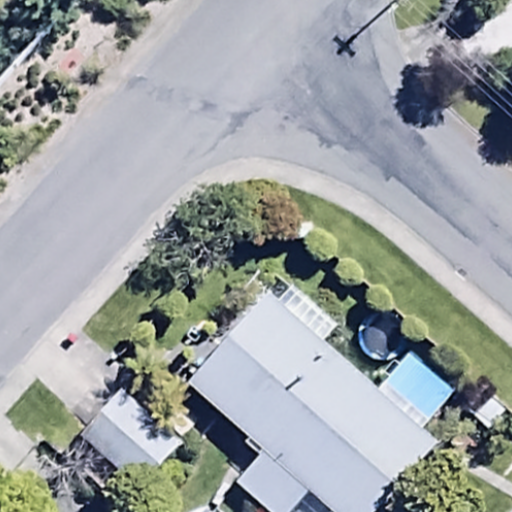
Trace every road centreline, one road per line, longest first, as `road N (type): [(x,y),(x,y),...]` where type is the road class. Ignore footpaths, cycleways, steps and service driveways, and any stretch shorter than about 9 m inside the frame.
road 1 (residential): [(277,0),(0,306)]
road 2 (residential): [(282,0),(511,210)]
